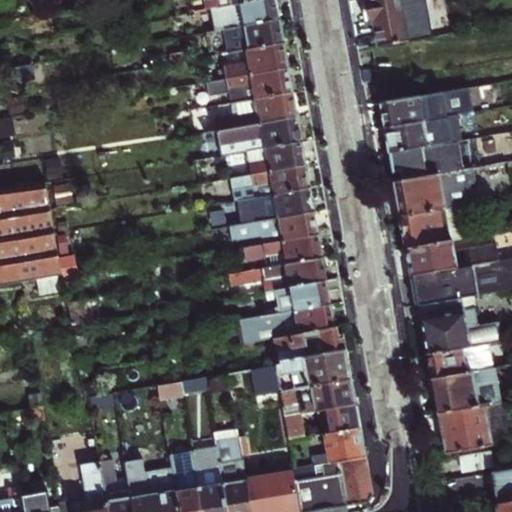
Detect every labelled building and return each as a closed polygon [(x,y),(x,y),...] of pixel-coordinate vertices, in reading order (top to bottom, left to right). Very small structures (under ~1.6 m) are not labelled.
[(192,0),(194,11),(212,8),(259,0),(192,0)] [(259,0),(212,8),(216,32),(221,30),(280,20),(276,0),(259,0)] [(363,0),(367,24),(375,23),(379,47),(434,37),(427,0),(363,0)] [(221,30),(225,54),(248,50),(284,44),(280,20),(221,30)] [(227,79),(289,68),(284,44),(248,50),(250,63),(225,67),(225,69),(227,79)] [(237,103),(293,93),(289,68),(227,79),(220,80),(207,82),(210,97),(231,94),(232,104),(237,103)] [(218,70),(220,80),(227,79),(225,69),(218,70)] [(381,103),(386,128),(458,115),(474,112),(469,87),(381,103)] [(297,118),(293,93),(237,103),(239,115),(215,119),(218,132),(297,118)] [(10,100),(12,115),(27,113),(24,97),(10,100)] [(458,115),(386,128),(390,152),(455,141),(453,129),(460,128),(458,115)] [(222,156),(248,152),(302,142),(297,118),(218,132),(222,156)] [(13,119),(0,121),(0,126),(2,138),(16,136),(13,119)] [(394,174),(402,172),(403,181),(473,168),(474,168),(469,138),(455,141),(390,152),(394,174)] [(252,176),(306,166),(302,142),(248,152),(252,176)] [(13,145),(3,147),(6,161),(15,160),(13,145)] [(46,160),(49,178),(61,177),(59,158),(46,160)] [(241,201),(310,189),(306,166),(252,176),(232,179),(236,202),(241,201)] [(395,182),(401,217),(466,205),(473,204),(470,183),(476,182),(473,168),(403,181),(395,182)] [(0,283),(37,278),(58,274),(62,274),(46,183),(0,189),(0,283)] [(54,186),(57,204),(72,202),(69,184),(54,186)] [(241,201),(245,224),(314,212),(310,189),(241,201)] [(401,217),(407,249),(453,240),(471,237),(466,205),(401,217)] [(263,245),(318,235),(314,212),(245,224),(229,226),(232,242),(262,236),(263,245)] [(267,268),(322,258),(318,235),(263,245),(243,248),(245,258),(265,254),(267,268)] [(453,240),(407,249),(412,276),(415,276),(499,261),(496,244),(459,250),(460,253),(455,254),(453,240)] [(61,258),(64,277),(75,276),(72,257),(61,258)] [(266,292),(327,281),(322,258),(267,268),(231,274),(233,285),(238,284),(264,280),(266,292)] [(511,258),(499,261),(415,276),(420,305),(472,295),(480,294),(511,288),(511,258)] [(37,278),(40,294),(61,290),(58,274),(37,278)] [(238,284),(240,296),(266,292),(264,280),(238,284)] [(281,313),(331,305),(327,281),(266,292),(267,300),(278,298),(281,313)] [(472,295),(475,307),(482,306),(480,294),(472,295)] [(489,343),(502,341),(498,322),(478,326),(475,307),(472,295),(420,305),(429,354),(489,343)] [(67,303),(72,326),(87,323),(82,300),(67,303)] [(281,313),(242,320),(246,344),(274,339),(335,328),(331,305),(281,313)] [(335,328),(274,339),(278,361),(280,360),(346,349),(343,335),(336,336),(335,328)] [(431,369),(433,379),(493,368),(489,343),(429,354),(429,356),(422,357),(424,370),(431,369)] [(276,364),(281,391),(351,378),(349,369),(348,359),(347,349),(346,349),(280,360),(281,364),(276,364)] [(78,358),(81,373),(91,371),(88,356),(78,358)] [(252,369),(256,395),(281,391),(276,364),(252,369)] [(435,390),(439,413),(500,403),(494,368),(493,368),(433,379),(429,380),(431,391),(435,390)] [(183,381),(185,393),(207,389),(205,377),(183,381)] [(335,432),(360,428),(354,397),(351,378),(281,391),(289,440),(306,437),(302,413),(306,412),(306,414),(331,409),(335,432)] [(82,382),(85,398),(89,397),(93,396),(90,381),(82,382)] [(158,385),(160,397),(185,393),(183,381),(158,385)] [(29,396),(30,406),(32,406),(43,404),(41,394),(29,396)] [(93,400),(95,409),(116,406),(115,396),(93,400)] [(439,413),(446,453),(492,445),(489,424),(511,419),(511,400),(500,403),(439,413)] [(43,404),(32,406),(35,422),(46,420),(43,404)] [(217,447),(227,511),(251,511),(245,471),(238,428),(214,432),(217,447)] [(360,428),(335,432),(327,433),(330,453),(313,456),(314,465),(294,468),(296,481),(341,474),(339,462),(365,457),(363,443),(360,428)] [(60,506),(61,511),(108,511),(100,462),(97,444),(85,446),(88,464),(81,465),(87,499),(89,510),(74,511),(72,511),(71,502),(60,504),(60,506)] [(206,509),(207,511),(227,511),(217,447),(195,451),(201,488),(199,488),(202,509),(206,509)] [(459,456),(462,473),(494,467),(491,450),(459,456)] [(173,469),(179,511),(207,511),(206,509),(202,509),(199,488),(201,488),(195,451),(170,455),(173,469)] [(341,474),(346,507),(368,503),(372,496),(369,479),(365,457),(339,462),(341,474)] [(116,479),(113,459),(100,462),(108,511),(133,511),(128,477),(116,479)] [(128,477),(133,511),(179,511),(173,469),(145,474),(142,459),(125,462),(128,477)] [(268,467),(275,511),(300,511),(296,481),(294,468),(293,462),(268,467)] [(245,471),(251,511),(275,511),(268,467),(245,471)] [(511,469),(492,473),(498,505),(511,502),(511,469)] [(296,481),(300,511),(313,511),(346,507),(341,474),(296,481)] [(0,511),(25,511),(23,496),(20,485),(7,487),(9,498),(0,499),(0,511)] [(61,511),(60,506),(51,508),(48,492),(23,496),(25,511),(61,511)] [(74,511),(89,510),(87,499),(71,502),(72,511),(74,511)] [(511,511),(511,502),(498,505),(498,511),(511,511)]
